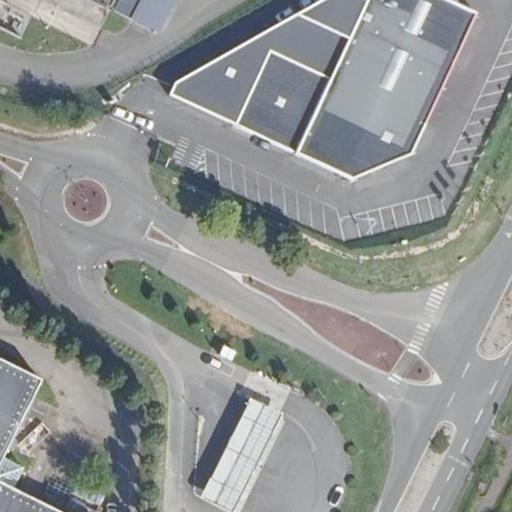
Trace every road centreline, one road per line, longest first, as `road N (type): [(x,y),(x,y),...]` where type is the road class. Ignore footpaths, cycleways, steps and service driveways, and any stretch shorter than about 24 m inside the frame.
road 1 (residential): [(111,239),(199,275),(433,411)]
road 2 (residential): [(466,335),(215,247),(133,204)]
road 3 (unknown): [(482,0),(505,11),(423,175),(359,198)]
road 4 (unknown): [(359,198),(148,100)]
road 5 (unknown): [(148,100),(189,64),(310,0)]
road 6 (secondary): [(434,511),(494,398)]
